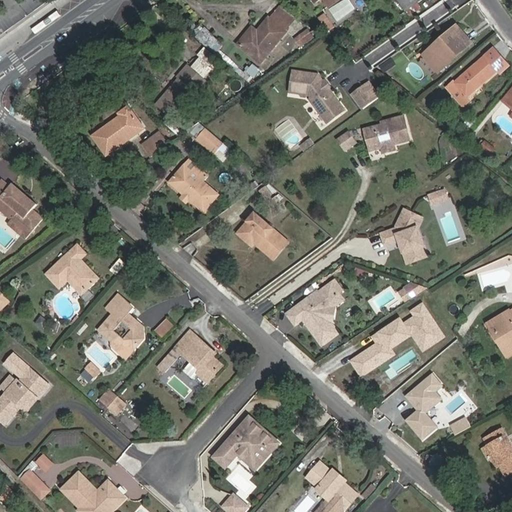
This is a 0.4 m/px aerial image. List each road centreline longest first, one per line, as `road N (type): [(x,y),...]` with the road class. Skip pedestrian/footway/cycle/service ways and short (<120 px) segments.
road 1 (residential): [(0,119),(30,132),(280,348)]
road 2 (residential): [(280,348),(464,511)]
road 3 (residential): [(165,478),(280,348)]
